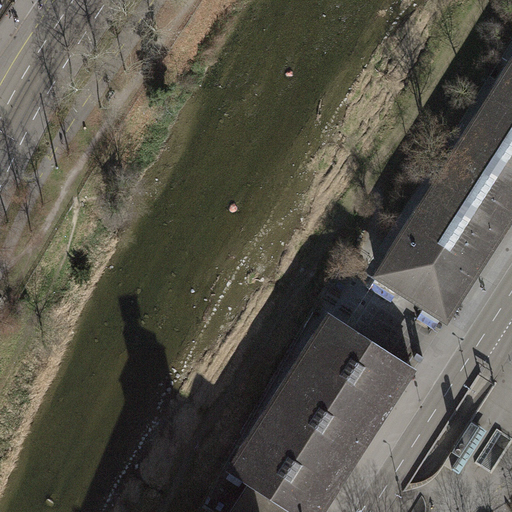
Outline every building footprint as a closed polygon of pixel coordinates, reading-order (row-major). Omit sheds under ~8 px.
[(511,65),(377,276),(412,298),(447,320),(511,218),(511,65)] [(234,465),(230,470),(235,474),(236,473),(251,483),(232,511),(321,511),(409,376),(410,376),(413,371),(408,368),(371,345),(334,321),(334,320),(329,317),(326,322),(327,322),(234,465)] [(480,427),(472,422),(452,453),(460,458),(480,427)] [(487,431),(480,426),(480,427),(460,458),(453,470),(460,474),(487,431)] [(502,434),(498,431),(477,462),(482,465),(499,439),(502,434)]
